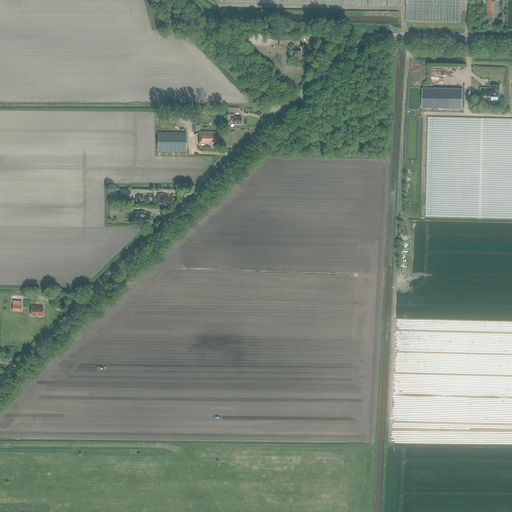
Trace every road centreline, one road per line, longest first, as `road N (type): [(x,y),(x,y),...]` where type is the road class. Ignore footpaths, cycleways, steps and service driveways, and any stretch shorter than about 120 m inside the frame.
road 1 (tertiary): [(0,381),(279,113)]
road 2 (tertiary): [(279,113),(362,42),(511,38)]
road 3 (tertiary): [(279,113),(176,0)]
